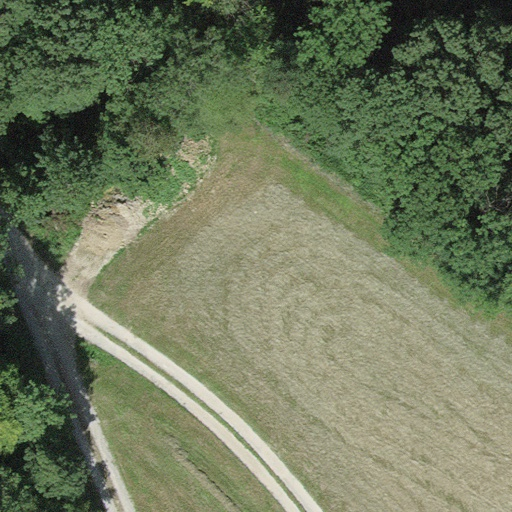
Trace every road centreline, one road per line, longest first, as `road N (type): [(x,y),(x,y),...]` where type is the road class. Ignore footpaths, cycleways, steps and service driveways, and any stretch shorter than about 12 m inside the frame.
road 1 (track): [(35,300),(147,353),(232,430),(297,511)]
road 2 (track): [(0,241),(35,300),(122,511)]
